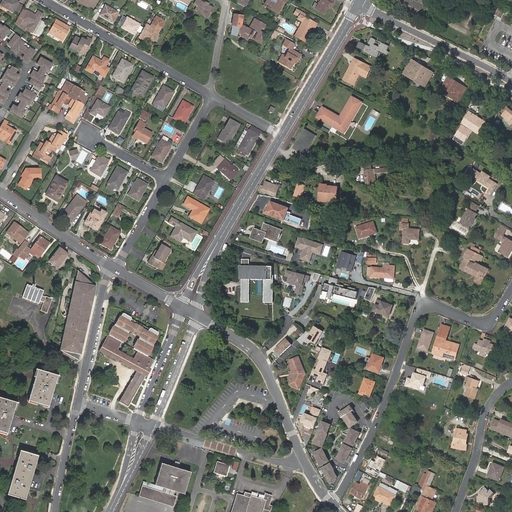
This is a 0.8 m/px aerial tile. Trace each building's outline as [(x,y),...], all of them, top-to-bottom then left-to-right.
[(13,12),(14,11),(18,3),(19,2),(14,0),(3,0),(1,5),(13,12)] [(199,0),(194,0),(192,5),(195,6),(193,10),(207,18),(213,8),(199,0)] [(285,0),(266,0),(273,4),(270,9),(278,13),(285,0)] [(330,4),(332,0),(318,0),(319,0),(314,8),(323,13),(327,7),(329,3),(330,4)] [(18,3),(14,11),(18,13),(22,5),(18,3)] [(112,22),(118,12),(106,5),(100,15),(112,22)] [(485,39),(497,17),(501,19),(503,14),(508,17),(510,12),(506,10),(504,12),(494,7),(479,36),(485,39)] [(19,26),(21,24),(27,11),(23,9),(15,24),(19,26)] [(304,16),(305,14),(296,9),(294,12),(294,14),(298,16),(296,18),(301,21),(304,16)] [(27,11),(21,24),(34,31),(34,30),(40,20),(43,14),(38,11),(36,16),(27,11)] [(236,32),(241,24),(240,24),(242,16),(233,14),(230,34),(234,35),(235,32),(236,32)] [(144,29),(139,38),(143,40),(145,36),(154,41),(156,36),(157,34),(158,33),(164,21),(156,16),(150,27),(149,29),(144,27),(144,29)] [(300,24),(308,29),(310,26),(313,28),(315,23),(304,16),(301,21),(300,22),(301,22),(300,24)] [(134,34),(139,24),(127,18),(122,27),(134,34)] [(258,40),(263,32),(259,31),(261,28),(263,29),(265,24),(254,18),(248,28),(241,24),(236,32),(241,35),(240,36),(246,40),(248,37),(249,35),(250,36),(249,38),(254,41),(258,40)] [(55,23),(50,33),(62,40),(69,28),(56,20),(56,21),(53,19),(51,21),(55,23)] [(47,24),(40,20),(34,30),(42,35),(47,24)] [(11,50),(16,53),(19,50),(25,55),(22,58),(27,62),(35,52),(30,48),(31,48),(24,42),(24,43),(19,40),(20,39),(16,35),(16,34),(15,33),(9,29),(9,30),(4,26),(3,27),(0,24),(0,37),(2,39),(5,35),(11,40),(8,44),(13,48),(11,50)] [(306,32),(308,29),(300,24),(294,35),(303,40),(307,33),(306,32)] [(261,40),(263,32),(258,40),(254,41),(259,44),(261,40)] [(77,47),(81,39),(75,36),(69,47),(70,48),(72,44),(77,47)] [(84,45),(88,46),(91,40),(88,38),(86,40),(82,38),(81,39),(77,47),(72,44),(70,48),(79,53),(84,45)] [(368,50),(366,53),(377,58),(379,52),(378,52),(378,51),(387,55),(388,52),(386,51),(389,46),(381,43),(378,47),(374,44),(376,40),(371,38),(368,44),(370,45),(369,47),(360,42),(357,48),(363,51),(364,48),(368,50)] [(294,59),(296,60),(300,54),(291,49),(293,44),(284,39),(281,44),(288,48),(283,55),(279,62),(289,68),(293,61),(294,59)] [(83,55),(88,46),(84,45),(79,53),(83,55)] [(37,96),(41,88),(40,88),(43,83),(42,82),(45,77),(45,78),(50,71),(49,70),(52,64),(41,57),(38,64),(42,66),(38,73),(34,71),(30,76),(33,77),(30,82),(34,85),(30,91),(26,89),(23,94),(21,93),(17,98),(22,100),(18,107),(13,105),(10,110),(21,117),(24,112),(25,112),(30,105),(29,104),(32,100),(33,100),(36,95),(37,96)] [(102,61),(93,57),(86,70),(92,73),(94,69),(100,72),(101,73),(105,66),(108,60),(104,58),(102,61)] [(354,59),(348,70),(351,71),(354,65),(359,67),(361,62),(354,59)] [(124,81),(133,65),(123,60),(113,76),(124,81)] [(421,70),(423,67),(412,60),(403,74),(415,82),(417,79),(426,85),(432,76),(421,70)] [(351,71),(348,70),(343,80),(354,85),(360,75),(366,78),(372,67),(361,62),(359,67),(354,65),(351,71)] [(19,75),(15,73),(17,69),(9,65),(7,68),(8,69),(2,79),(1,78),(0,80),(0,100),(3,103),(9,92),(5,90),(9,83),(13,86),(19,75)] [(108,68),(105,66),(101,73),(100,72),(99,75),(103,77),(108,68)] [(434,73),(423,67),(421,70),(432,76),(434,73)] [(142,96),(153,78),(143,72),(132,90),(133,91),(131,94),(137,97),(139,93),(142,96)] [(459,94),(464,87),(448,77),(440,91),(444,94),(446,90),(458,98),(460,95),(459,94)] [(71,98),(78,87),(67,81),(61,92),(71,98)] [(101,96),(106,89),(100,86),(98,90),(96,93),(101,96)] [(162,111),(173,92),(163,86),(153,105),(162,111)] [(86,92),(78,87),(71,98),(72,99),(83,105),(87,98),(84,96),(86,92)] [(120,95),(123,90),(118,87),(115,92),(120,95)] [(466,88),(464,87),(459,94),(460,95),(458,98),(446,90),(444,94),(458,102),(466,88)] [(67,106),(71,98),(61,92),(60,91),(51,106),(49,110),(51,110),(53,106),(59,110),(63,104),(67,106)] [(344,133),(361,103),(351,97),(339,117),(322,108),(317,117),(344,133)] [(74,123),(84,105),(83,105),(72,99),(68,106),(71,108),(67,115),(74,119),(72,122),(74,123)] [(104,117),(109,107),(98,100),(90,113),(95,116),(97,113),(104,117)] [(186,120),(193,107),(183,101),(176,114),(174,119),(184,124),(186,120)] [(511,109),(509,107),(502,115),(505,117),(503,119),(510,126),(511,124),(511,123),(511,109)] [(149,114),(142,110),(138,117),(144,120),(147,116),(147,117),(149,114)] [(119,112),(109,129),(118,134),(130,114),(126,111),(124,115),(119,112)] [(485,121),(469,111),(463,120),(465,121),(463,124),(460,128),(459,128),(458,129),(459,130),(453,139),(462,144),(471,129),(473,126),(479,130),(482,125),(483,125),(484,123),(485,121)] [(228,144),(239,124),(230,119),(224,130),(223,130),(218,138),(228,144)] [(0,138),(9,144),(17,132),(6,125),(8,122),(5,120),(0,128),(0,138)] [(139,120),(135,127),(137,128),(132,136),(137,139),(138,138),(146,143),(152,133),(143,128),(145,123),(139,120)] [(248,155),(261,131),(251,126),(247,131),(238,149),(236,152),(244,157),(246,154),(248,155)] [(304,156),(316,136),(304,129),(292,148),(304,156)] [(58,148),(60,149),(68,135),(59,130),(56,134),(57,134),(55,137),(52,135),(48,142),(58,148)] [(234,147),(238,149),(247,131),(244,130),(234,147)] [(434,141),(437,135),(431,132),(429,139),(434,141)] [(163,136),(152,157),(161,162),(172,143),(167,140),(168,139),(163,136)] [(48,142),(46,141),(44,144),(41,142),(34,154),(40,157),(49,162),(51,158),(48,156),(45,154),(46,152),(50,154),(52,150),(55,152),(58,148),(48,142)] [(100,176),(104,169),(108,163),(109,160),(99,155),(96,160),(93,159),(89,166),(92,167),(90,171),(96,174),(100,176)] [(230,179),(237,171),(220,156),(213,163),(218,167),(217,167),(230,179)] [(365,170),(366,183),(376,182),(375,173),(389,172),(389,168),(371,169),(371,165),(365,165),(365,170)] [(486,183),(485,184),(489,187),(487,191),(490,194),(498,183),(490,177),(491,175),(483,170),(481,172),(472,165),(468,173),(477,179),(478,178),(486,183)] [(117,189),(127,172),(117,166),(106,187),(112,190),(114,187),(117,189)] [(31,179),(34,179),(40,179),(40,169),(26,169),(24,173),(25,174),(23,178),(19,185),(25,189),(28,185),(31,179)] [(96,174),(92,183),(95,185),(100,176),(96,174)] [(58,202),(68,183),(56,176),(46,195),(58,202)] [(193,194),(203,200),(213,181),(203,176),(193,194)] [(138,200),(147,185),(138,179),(129,195),(138,200)] [(264,186),(261,184),(259,189),(274,194),(275,189),(277,190),(278,187),(279,185),(276,184),(276,185),(266,182),(264,186)] [(301,198),(305,185),(298,182),(293,195),(301,198)] [(336,199),(338,187),(333,187),(331,187),(328,186),(328,185),(321,184),(319,200),(326,200),(326,198),(336,199)] [(71,222),(86,202),(78,195),(62,215),(71,222)] [(200,223),(208,209),(188,197),(184,204),(193,209),(189,216),(200,223)] [(267,213),(291,222),(299,225),(302,219),(289,214),(290,212),(286,210),(287,208),(270,201),(268,208),(266,208),(265,209),(265,210),(266,212),(267,213)] [(472,225),(476,218),(475,218),(478,213),(476,212),(479,206),(472,201),(468,208),(469,208),(466,213),(463,218),(460,223),(469,228),(472,225)] [(118,204),(114,210),(120,213),(123,206),(118,204)] [(97,229),(106,213),(102,210),(97,217),(91,214),(85,223),(97,229)] [(191,241),(196,232),(171,218),(169,222),(176,226),(170,236),(180,241),(182,237),(191,241)] [(428,229),(430,222),(421,219),(420,226),(428,229)] [(363,235),(363,237),(377,232),(373,221),(356,227),(359,236),(363,235)] [(7,234),(15,224),(14,222),(6,233),(7,234)] [(278,239),(276,227),(264,222),(262,227),(265,228),(264,231),(261,230),(254,227),(250,238),(263,243),(265,237),(269,239),(270,236),(278,239)] [(418,240),(418,229),(408,229),(408,224),(401,223),(401,228),(403,228),(402,243),(408,243),(409,239),(418,240)] [(28,233),(15,224),(7,234),(20,244),(28,233)] [(110,249),(120,232),(111,227),(101,244),(110,249)] [(511,248),(511,239),(504,235),(505,231),(499,228),(494,236),(501,240),(502,239),(505,240),(504,242),(498,251),(508,257),(511,251),(511,250),(511,248)] [(42,249),(47,242),(40,237),(30,249),(30,250),(39,257),(44,250),(42,249)] [(323,245),(303,238),(298,237),(295,246),(300,247),(304,249),(305,249),(304,251),(303,251),(301,258),(309,261),(313,252),(320,254),(323,245)] [(26,246),(28,244),(24,242),(19,248),(22,251),(26,246)] [(153,258),(151,256),(147,263),(156,268),(156,267),(161,270),(165,264),(163,263),(170,249),(161,244),(157,251),(153,258)] [(30,249),(26,246),(22,251),(18,256),(23,260),(30,250),(30,249)] [(9,261),(13,263),(18,256),(22,251),(19,248),(18,250),(17,249),(12,255),(13,256),(9,261)] [(57,268),(67,255),(59,248),(48,261),(57,268)] [(465,257),(462,263),(484,273),(486,267),(476,262),(478,258),(480,254),(468,248),(464,256),(465,257)] [(341,252),(336,268),(352,272),(357,256),(341,252)] [(376,265),(376,258),(367,257),(367,265),(376,265)] [(242,265),(239,265),(239,278),(242,278),(250,278),(265,278),(266,278),(265,297),(264,297),(264,301),(274,301),(274,274),(273,274),(273,265),(250,265),(250,258),(242,258),(242,265)] [(484,273),(462,263),(460,267),(467,270),(467,268),(476,273),(476,275),(477,275),(475,280),(482,283),(484,277),(482,276),(484,273)] [(393,278),(394,266),(383,265),(383,267),(372,266),(371,276),(389,277),(389,278),(393,278)] [(308,281),(309,276),(291,271),(290,275),(288,281),(298,284),(296,292),(301,293),(304,285),(302,285),(304,280),(305,280),(308,281)] [(339,280),(330,277),(328,283),(325,282),(322,292),(330,294),(329,298),(333,299),(334,294),(356,300),(358,293),(355,292),(356,289),(337,285),(339,280)] [(250,278),(242,278),(242,297),(250,297),(250,278)] [(76,282),(60,350),(83,360),(97,291),(76,282)] [(41,296),(43,291),(27,285),(22,298),(38,304),(39,301),(43,303),(40,311),(46,313),(52,299),(45,297),(45,298),(41,296)] [(376,287),(369,286),(365,298),(371,300),(376,287)] [(389,315),(393,305),(378,299),(375,305),(380,307),(378,311),(389,315)] [(110,332),(109,336),(121,342),(123,343),(125,339),(126,340),(128,338),(126,337),(129,332),(139,337),(133,349),(138,352),(147,356),(153,345),(152,343),(158,333),(157,332),(150,328),(148,328),(140,323),(131,318),(130,317),(123,313),(122,313),(119,318),(117,317),(116,321),(117,322),(117,323),(115,324),(112,329),(111,328),(109,331),(110,332)] [(446,355),(445,357),(454,360),(459,345),(444,340),(445,336),(447,336),(450,327),(442,324),(437,337),(432,350),(446,355)] [(315,342),(323,330),(315,325),(307,337),(315,342)] [(433,331),(424,328),(418,347),(428,350),(433,331)] [(149,368),(153,360),(147,356),(138,352),(133,359),(117,350),(121,342),(109,336),(105,343),(100,351),(121,362),(136,371),(119,402),(127,406),(145,376),(149,368)] [(281,355),(292,344),(286,338),(275,349),(281,355)] [(490,355),(493,345),(487,343),(481,341),(479,347),(476,346),(476,345),(473,343),(471,349),(475,350),(479,351),(484,353),(490,355)] [(322,348),(316,363),(319,365),(325,349),(322,348)] [(380,371),(385,357),(374,353),(373,355),(373,356),(373,357),(372,358),(367,356),(366,360),(371,362),(370,364),(369,366),(369,368),(380,371)] [(298,356),(294,358),(305,372),(298,356)] [(305,372),(294,358),(292,359),(290,361),(291,364),(290,364),(292,370),(293,373),(294,374),(294,375),(292,375),(291,379),(289,384),(298,388),(302,378),(301,378),(303,375),(304,375),(305,372)] [(408,376),(405,385),(427,391),(432,371),(417,367),(414,378),(408,376)] [(48,406),(55,383),(57,375),(38,369),(35,377),(28,400),(48,406)] [(314,382),(327,387),(331,378),(326,376),(328,372),(324,370),(322,375),(318,373),(313,372),(312,375),(310,381),(313,382),(314,382)] [(375,381),(365,377),(359,392),(369,396),(375,381)] [(468,390),(467,389),(465,395),(474,399),(478,389),(476,388),(479,381),(469,378),(466,385),(468,386),(469,387),(468,390)] [(0,430),(7,433),(14,410),(16,402),(0,397),(0,430)] [(343,415),(345,418),(350,426),(357,421),(352,412),(354,411),(350,405),(349,406),(339,413),(341,417),(343,415)] [(300,418),(310,422),(313,417),(302,413),(300,418)] [(505,423),(500,421),(494,419),(491,427),(511,435),(511,423),(511,424),(511,426),(508,425),(509,422),(506,421),(505,423)] [(330,425),(322,421),(314,443),(322,446),(323,446),(328,434),(327,433),(330,425)] [(345,441),(353,445),(360,433),(353,429),(351,429),(345,441)] [(458,434),(455,433),(452,447),(464,450),(465,444),(464,444),(464,442),(465,442),(467,434),(465,434),(466,430),(459,429),(458,434)] [(388,438),(385,444),(391,447),(394,440),(388,438)] [(336,458),(344,463),(352,448),(343,444),(340,450),(341,450),(336,458)] [(314,453),(320,465),(329,461),(323,450),(322,449),(314,453)] [(25,499),(38,456),(20,450),(7,494),(25,499)] [(375,461),(371,459),(367,468),(375,471),(378,472),(379,471),(382,466),(385,459),(377,456),(375,461)] [(226,476),(229,466),(217,462),(214,473),(226,476)] [(143,482),(142,486),(159,491),(161,487),(163,488),(172,491),(175,491),(184,494),(190,472),(161,463),(154,485),(143,482)] [(504,467),(493,463),(487,476),(499,481),(504,467)] [(331,465),(329,465),(322,469),(329,483),(333,483),(336,477),(333,471),(333,470),(331,465)] [(363,473),(359,470),(354,479),(359,481),(363,473)] [(420,485),(424,487),(425,485),(431,472),(427,470),(425,473),(423,472),(418,483),(421,484),(420,485)] [(425,485),(426,485),(429,486),(434,473),(431,472),(425,485)] [(398,479),(395,485),(406,491),(410,485),(398,479)] [(361,498),(367,486),(361,483),(360,484),(356,482),(351,492),(361,498)] [(380,482),(378,486),(391,492),(396,494),(398,490),(380,482)] [(412,490),(419,493),(421,488),(415,485),(412,490)] [(423,494),(422,496),(430,500),(435,489),(429,486),(426,485),(422,494),(423,494)] [(159,491),(142,486),(139,496),(173,507),(176,496),(174,496),(171,495),(162,492),(159,491)] [(386,502),(391,492),(378,486),(373,496),(386,502)] [(484,488),(482,491),(483,492),(481,494),(481,496),(479,496),(478,496),(477,502),(485,502),(485,505),(491,505),(491,507),(496,507),(500,496),(496,492),(495,493),(491,489),(489,491),(484,488)] [(262,511),(263,509),(270,511),(272,506),(269,505),(272,496),(265,494),(263,499),(251,496),(251,494),(245,492),(244,496),(237,494),(231,511),(262,511)] [(396,494),(391,492),(386,502),(390,504),(396,494)] [(429,511),(430,511),(435,502),(430,500),(422,496),(416,508),(423,511),(427,511),(428,511),(429,511)] [(354,511),(360,511),(365,501),(360,499),(354,511)]
